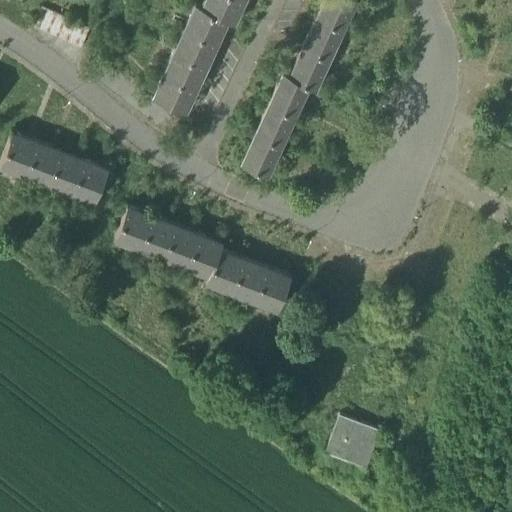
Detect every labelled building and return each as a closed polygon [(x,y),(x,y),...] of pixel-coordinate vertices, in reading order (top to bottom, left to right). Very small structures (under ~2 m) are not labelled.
[(243,0),(200,0),(198,4),(229,18),(234,20),(243,0)] [(355,0),(319,0),(287,70),(310,81),(316,84),(355,0)] [(229,18),(198,4),(194,1),(150,93),(186,110),(229,18)] [(32,22),(78,44),(87,26),(41,5),(32,22)] [(310,81),(287,70),(281,68),(239,159),(268,172),(310,81)] [(106,165),(13,128),(0,161),(0,164),(92,201),(106,165)] [(206,274),(217,245),(219,240),(128,204),(114,237),(206,274)] [(276,309),(290,274),(217,245),(206,274),(203,281),(276,309)] [(376,425),(336,412),(324,448),(365,461),(376,425)]
